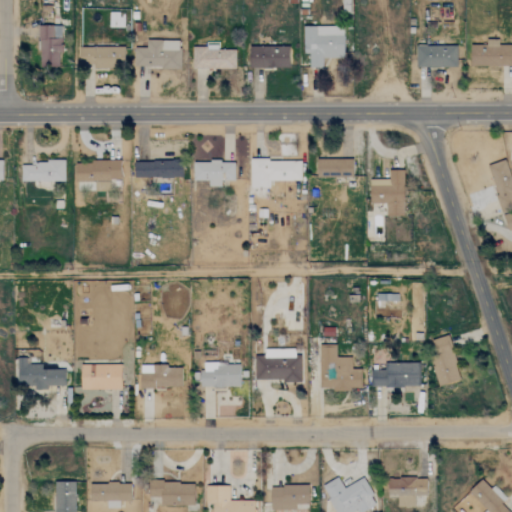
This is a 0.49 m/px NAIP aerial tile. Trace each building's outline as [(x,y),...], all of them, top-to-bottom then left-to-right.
[(38,27),(38,66),(60,66),(60,26),(38,27)] [(302,27),(303,54),(308,54),(309,68),(322,68),(322,58),(343,58),(342,26),(302,27)] [(180,41),(146,40),(145,48),(134,48),(133,67),(179,68),(180,41)] [(470,66),(511,66),(511,65),(511,45),(498,46),(498,40),(486,40),(486,46),(470,45),(470,66)] [(192,69),(235,69),(235,50),(216,50),(216,47),(192,46),(192,69)] [(456,47),(415,46),(415,67),(456,68),(456,47)] [(79,47),(78,66),(123,67),(124,48),(79,47)] [(288,47),(249,47),(248,68),(288,68),(288,47)] [(316,160),(316,178),(352,177),(351,159),(316,160)] [(133,179),(181,177),(181,160),(133,161),(133,179)] [(300,181),(300,160),(249,161),(250,188),(268,188),(268,181),(300,181)] [(498,211),(511,207),(511,180),(508,160),(488,164),(498,211)] [(120,161),(74,162),(74,182),(94,182),(94,192),(109,192),(109,180),(120,180),(120,161)] [(64,182),(64,163),(20,162),(20,181),(64,182)] [(192,180),(208,180),(208,187),(220,187),(220,181),(233,181),(234,162),(192,162),(192,180)] [(402,217),(403,171),(388,170),(388,180),(369,180),(369,204),(385,204),(385,217),(402,217)] [(506,231),(511,229),(511,211),(502,214),(506,231)] [(438,386),(459,381),(448,337),(427,342),(438,386)] [(319,389),(360,389),(359,370),(351,370),(351,358),(335,358),(335,345),(319,346),(319,389)] [(263,349),(263,356),(253,356),(254,381),(301,380),(300,355),(294,356),(294,349),(263,349)] [(17,387),(64,388),(64,370),(41,370),(41,365),(26,364),(26,358),(17,358),(17,387)] [(418,364),(384,363),(383,370),(370,370),(369,386),(417,388),(418,364)] [(239,365),(200,364),(200,387),(239,388),(239,365)] [(120,365),(79,365),(80,390),(120,389),(120,365)] [(140,366),(140,388),(181,387),(181,366),(140,366)] [(361,511),(376,505),(363,478),(343,488),(338,477),(321,485),(334,511),(354,511),(356,511),(361,511)] [(426,478),(386,478),(386,497),(397,497),(397,506),(414,506),(414,496),(425,496),(426,478)] [(508,511),(501,504),(504,501),(480,479),(467,492),(488,511),(508,511)] [(194,483),(148,481),(147,496),(160,497),(160,504),(193,505),(194,483)] [(74,511),(75,482),(55,482),(54,511),(74,511)] [(130,501),(130,483),(89,484),(89,501),(106,501),(106,508),(119,508),(119,501),(130,501)] [(211,511),(253,511),(254,500),(228,500),(229,486),(205,485),(205,503),(212,504),(211,511)] [(307,504),(307,486),(269,486),(270,510),(295,509),(295,504),(307,504)]
